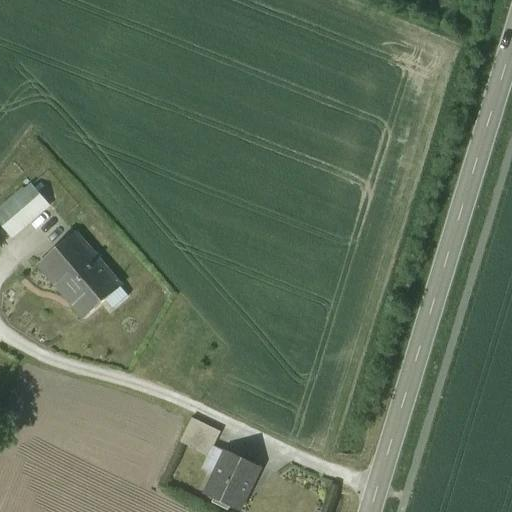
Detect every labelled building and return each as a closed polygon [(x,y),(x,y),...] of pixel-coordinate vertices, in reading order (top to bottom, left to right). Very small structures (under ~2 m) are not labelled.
[(48,206),(32,187),(0,214),(0,224),(11,237),(48,206)] [(121,288),(75,234),(40,265),(39,264),(37,265),(84,319),(121,288)] [(221,433),(192,419),(180,443),(209,457),(214,447),(221,433)] [(209,457),(203,470),(216,476),(226,453),(214,447),(209,457)] [(259,468),(227,452),(226,453),(216,476),(206,496),(239,511),(259,468)]
